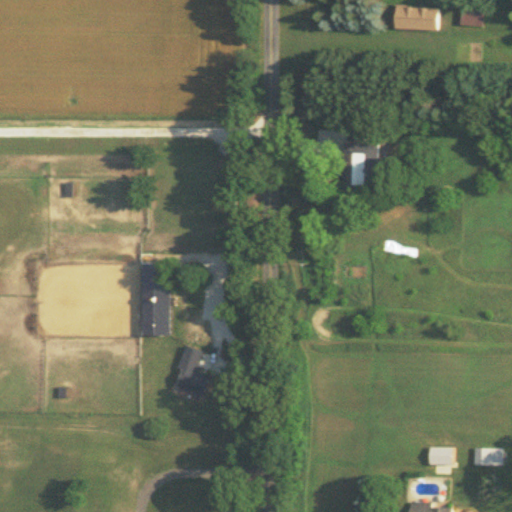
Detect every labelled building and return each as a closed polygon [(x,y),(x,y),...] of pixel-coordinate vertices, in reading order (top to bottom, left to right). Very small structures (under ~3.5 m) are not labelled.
[(482,25),(485,5),(464,2),(461,22),(482,25)] [(398,4),(397,26),(440,28),(441,6),(398,4)] [(346,190),(365,190),(365,182),(369,182),(369,166),(383,166),(383,140),(345,140),(346,190)] [(174,333),(173,261),(145,261),(146,333),(174,333)] [(207,393),(213,373),(201,369),(207,348),(188,343),(181,366),(185,367),(180,385),(207,393)] [(430,462),(453,462),(453,445),(430,445),(430,462)] [(503,446),(475,445),(474,462),(502,463),(503,446)] [(434,500),(413,499),(412,511),(453,511),(454,505),(434,505),(434,500)]
